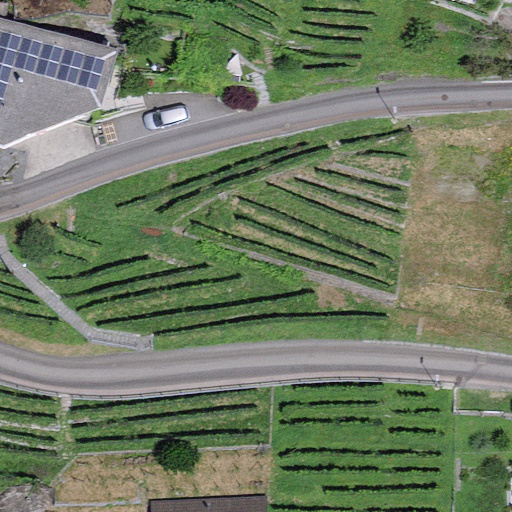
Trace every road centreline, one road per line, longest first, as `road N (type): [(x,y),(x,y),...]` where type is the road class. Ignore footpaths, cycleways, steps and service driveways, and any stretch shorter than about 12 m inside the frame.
road 1 (unclassified): [(0,209),(230,129),(391,96),(511,91)]
road 2 (unclassified): [(511,368),(383,356),(153,367),(16,368),(0,361)]
